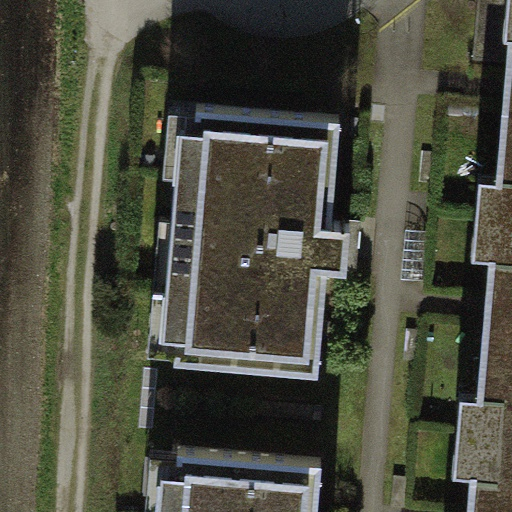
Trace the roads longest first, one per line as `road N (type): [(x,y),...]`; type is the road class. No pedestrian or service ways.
road 1 (track): [(77,511),(109,0)]
road 2 (unknown): [(394,0),(388,349),(375,511)]
